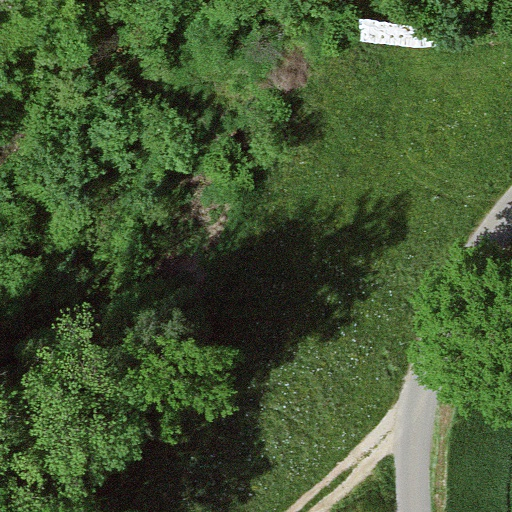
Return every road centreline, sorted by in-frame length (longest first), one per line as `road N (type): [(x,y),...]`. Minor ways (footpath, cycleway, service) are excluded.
road 1 (unclassified): [(511,233),(469,283),(416,417),(417,511)]
road 2 (track): [(416,417),(304,511)]
